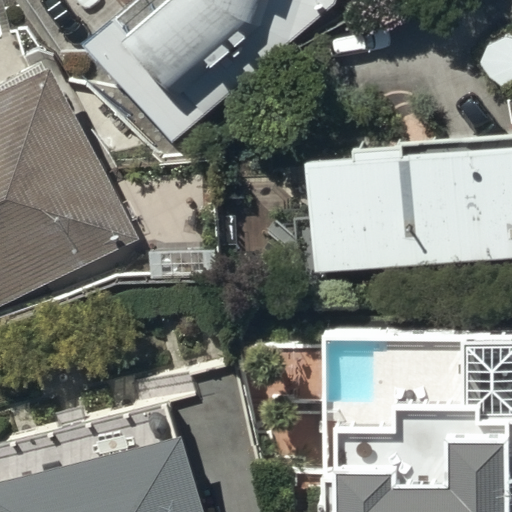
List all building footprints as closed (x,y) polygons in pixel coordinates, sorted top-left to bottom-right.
[(83,0),(82,2),(176,112),(306,0),(83,0)] [(0,289),(142,223),(52,33),(0,57),(0,289)] [(511,231),(511,103),(409,109),(408,99),(362,101),(362,111),(310,113),(314,192),(295,193),(297,237),(318,236),(318,241),(511,231)] [(472,311),(328,307),(325,422),(280,421),(277,511),(511,511),(511,293),(472,293),(472,311)] [(216,511),(192,410),(0,455),(0,511),(216,511)]
